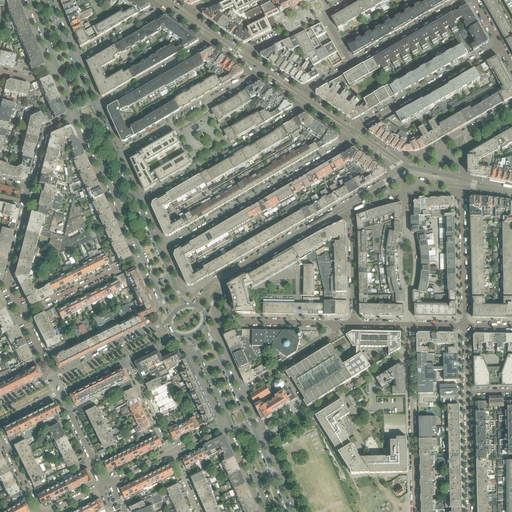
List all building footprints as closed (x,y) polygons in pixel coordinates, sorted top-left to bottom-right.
[(22,10),(18,1),(17,0),(6,0),(6,1),(7,5),(8,7),(8,8),(10,15),(22,10)] [(65,11),(88,1),(87,0),(82,0),(76,3),(75,0),(63,5),(65,11)] [(150,5),(146,2),(142,0),(135,0),(132,6),(136,9),(135,9),(137,14),(150,7),(150,5)] [(230,0),(222,4),(220,5),(221,7),(223,11),(224,11),(229,9),(234,6),(231,0),(230,0)] [(244,0),(231,0),(234,6),(237,12),(247,7),(244,0)] [(280,13),(306,0),(259,0),(260,1),(260,0),(272,0),(274,2),(261,9),(262,11),(263,12),(267,19),(266,19),(267,19),(280,13)] [(380,5),(376,0),(363,0),(360,2),(366,13),(370,10),(371,11),(376,8),(376,7),(380,5)] [(428,13),(423,4),(422,2),(419,3),(417,0),(416,0),(412,2),(415,9),(413,10),(418,19),(428,13)] [(438,8),(433,0),(422,0),(421,1),(422,2),(423,4),(428,13),(438,8)] [(511,33),(500,12),(493,0),(482,0),(511,51),(511,33)] [(511,0),(502,0),(511,16),(511,0)] [(78,9),(90,4),(88,1),(65,11),(67,16),(76,12),(79,11),(78,9)] [(366,13),(360,2),(346,10),(347,12),(352,21),(356,18),(357,19),(362,16),(362,15),(366,13)] [(224,16),(219,13),(221,12),(223,11),(220,5),(203,13),(203,15),(217,25),(224,16)] [(418,19),(413,10),(411,11),(407,5),(402,8),(405,12),(402,14),(408,25),(418,19)] [(460,19),(458,16),(461,15),(470,9),(469,6),(466,5),(451,14),(457,23),(456,21),(460,19)] [(70,22),(90,13),(93,12),(92,9),(91,7),(87,8),(88,10),(84,12),(83,12),(82,12),(81,11),(79,11),(76,12),(67,16),(70,22)] [(81,47),(121,24),(137,14),(135,9),(134,9),(124,15),(122,12),(95,27),(96,29),(95,31),(92,26),(91,26),(86,28),(84,29),(75,33),(81,47)] [(479,24),(475,18),(470,9),(461,15),(458,16),(460,19),(462,17),(465,22),(463,23),(466,28),(468,27),(469,29),(479,24)] [(27,24),(24,17),(22,10),(10,15),(13,23),(11,24),(13,30),(16,29),(27,24)] [(352,21),(347,12),(346,10),(332,18),(338,29),(339,31),(344,28),(343,27),(348,24),(349,25),(353,23),(352,21)] [(222,29),(233,13),(232,12),(231,11),(230,11),(230,12),(228,14),(226,13),(224,16),(217,25),(222,29)] [(83,20),(91,16),(94,14),(93,12),(90,13),(70,22),(72,27),(84,22),(83,20)] [(233,23),(231,21),(233,18),(236,20),(238,17),(235,15),(236,15),(233,13),(222,29),(227,32),(233,23)] [(408,25),(402,14),(400,15),(395,18),(392,20),(398,30),(408,25)] [(455,24),(457,23),(451,14),(442,19),(447,28),(449,27),(454,35),(459,32),(455,24)] [(398,30),(392,20),(390,21),(387,16),(382,19),(385,24),(383,25),(389,36),(398,30)] [(168,34),(176,23),(167,17),(164,17),(153,24),(157,32),(161,30),(162,28),(164,29),(163,31),(168,34)] [(235,31),(239,26),(243,20),(238,17),(236,20),(233,23),(227,32),(234,37),(237,33),(235,31)] [(265,18),(256,23),(262,35),(267,32),(272,30),(270,26),(267,19),(266,19),(266,18),(265,18)] [(449,37),(445,30),(447,28),(442,19),(432,25),(437,34),(439,33),(444,40),(449,37)] [(84,29),(83,27),(85,26),(86,28),(91,26),(90,24),(89,23),(85,25),(84,22),(72,27),(75,33),(84,29)] [(389,36),(383,25),(380,27),(378,22),(372,25),(375,30),(373,31),(379,41),(389,36)] [(178,41),(186,30),(176,23),(168,34),(178,41)] [(256,23),(247,28),(248,30),(253,40),(258,37),(262,35),(256,23)] [(33,38),(30,31),(27,24),(16,29),(22,43),(33,38)] [(157,32),(153,24),(143,29),(148,37),(149,38),(158,33),(157,32)] [(487,37),(484,33),(479,24),(469,29),(470,31),(469,32),(472,38),(473,37),(475,40),(474,41),(475,44),(487,37)] [(322,48),(316,38),(326,33),(322,26),(319,25),(310,29),(310,30),(309,30),(308,32),(307,33),(306,33),(305,31),(293,37),(289,39),(291,43),(296,52),(299,53),(301,52),(306,61),(309,59),(313,66),(314,66),(321,62),(337,52),(332,43),(327,46),(327,45),(322,48)] [(439,43),(436,37),(435,35),(437,34),(432,25),(422,31),(427,40),(429,38),(434,46),(439,43)] [(239,40),(245,31),(239,26),(235,31),(237,33),(234,37),(239,40)] [(379,41),(373,31),(370,32),(368,28),(362,31),(365,35),(363,37),(369,47),(379,41)] [(148,37),(143,29),(129,38),(134,47),(136,46),(135,45),(141,42),(145,40),(145,39),(148,37)] [(176,54),(198,42),(198,39),(191,34),(186,30),(178,41),(182,44),(182,45),(182,46),(177,49),(174,47),(173,48),(176,54)] [(253,40),(248,30),(245,31),(239,40),(243,43),(245,43),(253,40)] [(429,49),(425,41),(427,40),(422,31),(412,36),(417,45),(420,44),(424,52),(429,49)] [(369,47),(363,37),(360,38),(358,33),(353,36),(356,43),(354,44),(359,53),(369,47)] [(473,51),(488,43),(488,40),(487,37),(475,44),(471,46),(464,35),(464,33),(463,33),(461,35),(468,48),(471,47),(473,51)] [(470,53),(460,35),(457,37),(455,38),(451,40),(452,42),(456,40),(457,42),(459,40),(462,45),(456,49),(461,58),(470,53)] [(420,54),(415,46),(417,45),(412,36),(402,42),(408,51),(410,49),(414,57),(420,54)] [(39,52),(36,45),(33,38),(22,43),(28,57),(39,52)] [(134,47),(129,38),(114,47),(119,55),(122,53),(122,54),(126,51),(132,47),(132,48),(134,47)] [(297,55),(296,52),(291,43),(289,39),(285,42),(288,49),(289,51),(291,50),(293,54),(292,56),(295,57),(296,56),(296,55),(297,55)] [(359,53),(354,44),(351,39),(346,42),(354,56),(359,53)] [(288,49),(285,42),(275,46),(278,52),(284,49),(284,51),(288,49)] [(410,60),(406,52),(408,51),(402,42),(393,47),(398,56),(400,55),(405,63),(410,60)] [(0,64),(13,68),(14,62),(16,54),(9,52),(9,50),(8,49),(9,46),(7,45),(6,49),(8,49),(7,52),(1,50),(1,52),(0,55),(0,64)] [(162,63),(176,54),(173,48),(171,46),(166,48),(156,53),(157,54),(162,63)] [(272,55),(277,52),(278,52),(275,46),(261,53),(261,56),(268,61),(272,55)] [(120,56),(119,55),(114,47),(102,53),(109,64),(111,68),(114,66),(113,63),(112,64),(111,63),(116,60),(115,59),(120,56)] [(400,65),(397,59),(396,58),(398,56),(393,47),(383,53),(388,62),(391,60),(395,68),(400,65)] [(211,58),(216,51),(212,49),(213,49),(210,49),(199,55),(203,63),(205,61),(209,56),(211,58)] [(287,59),(287,58),(288,57),(286,55),(287,54),(289,56),(290,54),(289,51),(288,49),(284,51),(285,51),(283,54),(284,55),(283,56),(282,56),(275,66),(280,69),(287,59)] [(461,58),(456,49),(451,52),(451,51),(446,54),(442,57),(447,66),(461,58)] [(213,66),(221,55),(216,51),(211,58),(209,56),(205,61),(208,63),(206,67),(208,70),(210,71),(213,66)] [(43,65),(44,63),(39,52),(28,57),(31,64),(29,64),(26,66),(29,71),(39,67),(43,65)] [(275,66),(282,56),(277,52),(274,56),(272,55),(268,61),(275,66)] [(109,64),(102,53),(87,62),(94,79),(100,75),(101,78),(104,76),(106,75),(102,68),(109,64)] [(386,63),(388,62),(383,53),(373,58),(379,67),(381,66),(386,74),(391,71),(386,63)] [(148,71),(162,63),(157,54),(154,56),(150,58),(151,58),(145,62),(144,61),(143,62),(148,71)] [(204,64),(203,63),(199,55),(189,61),(195,70),(197,69),(198,71),(204,67),(203,66),(204,64)] [(216,73),(226,58),(221,55),(213,66),(215,67),(212,73),(215,75),(216,73)] [(285,73),(295,57),(292,56),(290,60),(287,58),(287,59),(280,69),(285,73)] [(289,76),(299,62),(297,61),(299,58),(296,56),(295,57),(285,73),(289,76)] [(511,97),(511,81),(510,78),(497,56),(486,62),(489,68),(493,75),(491,76),(492,77),(494,76),(496,79),(501,88),(497,91),(504,102),(511,97)] [(447,66),(442,57),(438,59),(433,61),(433,62),(429,65),(434,74),(447,66)] [(230,74),(236,65),(226,58),(216,73),(217,75),(220,80),(222,79),(223,78),(226,74),(229,76),(230,74)] [(370,94),(383,87),(367,97),(368,98),(364,100),(367,106),(370,110),(395,96),(390,87),(389,86),(387,81),(385,78),(384,76),(379,67),(373,58),(335,81),(336,83),(338,85),(341,83),(343,87),(348,84),(348,85),(350,88),(374,74),(375,75),(350,90),(363,97),(370,94)] [(195,70),(189,61),(180,66),(186,76),(188,75),(189,78),(195,74),(193,72),(195,70)] [(294,79),(304,64),(299,61),(299,62),(289,76),(294,79)] [(134,79),(148,71),(143,62),(141,63),(141,64),(135,67),(135,66),(131,69),(131,70),(129,71),(134,79)] [(306,73),(308,70),(306,68),(309,64),(306,62),(304,64),(294,79),(298,82),(305,73),(306,73)] [(486,62),(481,65),(484,71),(489,68),(486,62)] [(223,85),(243,73),(243,70),(236,65),(230,74),(231,75),(223,80),(222,79),(220,80),(222,84),(223,85)] [(421,81),(434,74),(429,65),(425,67),(425,66),(420,69),(416,72),(421,81)] [(485,73),(484,71),(481,65),(474,69),(480,79),(482,82),(488,78),(487,75),(485,73)] [(186,76),(180,66),(170,72),(176,82),(186,76)] [(318,74),(317,72),(314,66),(313,66),(310,68),(313,73),(309,75),(308,74),(310,77),(311,80),(317,77),(317,76),(317,75),(317,74),(318,74)] [(476,81),(480,79),(474,69),(461,77),(467,86),(471,84),(476,82),(476,81)] [(134,79),(129,71),(128,70),(123,73),(122,71),(115,76),(121,86),(134,79)] [(176,82),(170,72),(160,77),(166,87),(166,88),(168,86),(170,89),(175,86),(174,83),(176,82)] [(421,81),(416,72),(412,74),(407,76),(407,77),(403,79),(408,88),(421,81)] [(311,80),(310,77),(308,74),(307,75),(306,73),(305,73),(298,82),(301,84),(304,84),(311,80)] [(121,86),(115,76),(107,81),(104,76),(101,78),(100,75),(94,79),(102,98),(121,86)] [(221,85),(216,75),(214,77),(213,76),(202,83),(202,84),(208,93),(211,91),(210,90),(211,90),(212,91),(218,88),(217,87),(219,86),(221,85)] [(53,84),(50,78),(48,77),(39,81),(42,89),(53,84)] [(166,87),(160,77),(151,83),(156,92),(158,91),(160,93),(165,90),(164,88),(166,87)] [(463,88),(467,86),(461,77),(448,84),(453,94),(458,91),(458,92),(463,89),(463,88)] [(395,96),(408,88),(403,79),(399,82),(398,81),(394,84),(394,85),(390,87),(395,96)] [(19,95),(22,83),(10,81),(6,83),(4,91),(5,91),(19,95)] [(321,98),(329,87),(334,85),(336,83),(335,81),(316,91),(316,94),(321,98)] [(26,97),(29,86),(29,85),(22,83),(19,95),(26,96),(26,97)] [(156,92),(151,83),(146,86),(154,98),(157,97),(155,93),(156,92)] [(251,99),(256,96),(256,95),(257,94),(258,95),(265,86),(261,83),(258,83),(246,90),(251,98),(251,99)] [(336,94),(338,91),(340,87),(338,86),(338,85),(336,83),(334,85),(330,91),(328,89),(329,88),(329,87),(321,98),(331,105),(338,96),(336,94)] [(59,99),(58,96),(53,84),(42,89),(49,103),(59,99)] [(208,93),(202,84),(200,85),(200,84),(188,91),(188,92),(194,101),(198,99),(204,96),(203,95),(208,93)] [(453,94),(448,84),(435,92),(440,101),(453,94)] [(36,95),(35,92),(32,85),(29,86),(26,97),(25,102),(30,103),(32,102),(35,101),(36,101),(34,96),(36,95)] [(154,98),(146,86),(142,88),(147,97),(149,96),(151,100),(154,98)] [(257,108),(270,89),(265,86),(258,95),(256,98),(259,100),(255,105),(257,108)] [(146,98),(147,97),(142,88),(133,93),(138,103),(140,101),(142,104),(147,101),(146,98)] [(266,102),(267,101),(269,102),(275,93),(270,89),(257,108),(258,110),(259,109),(261,107),(264,109),(268,103),(266,102)] [(345,101),(350,94),(343,89),(338,96),(331,105),(341,112),(348,102),(345,101)] [(223,118),(246,104),(248,103),(254,115),(258,113),(250,99),(251,98),(246,90),(212,110),(221,126),(226,123),(223,118)] [(194,101),(188,92),(186,93),(186,92),(173,99),(175,101),(179,109),(184,107),(184,108),(190,104),(189,103),(191,102),(194,101)] [(440,101),(435,92),(422,99),(427,109),(440,101)] [(133,93),(128,96),(133,106),(138,103),(133,93)] [(274,105),(280,96),(275,93),(269,102),(270,103),(269,104),(268,103),(264,109),(266,111),(270,105),(272,107),(273,106),(274,105)] [(503,103),(497,94),(490,99),(488,95),(482,98),(484,102),(482,103),(482,104),(487,112),(503,103)] [(133,106),(128,96),(117,103),(120,108),(122,107),(123,110),(127,108),(128,108),(133,106)] [(277,110),(285,100),(280,96),(274,105),(275,106),(274,107),(273,106),(272,107),(268,113),(271,115),(275,109),(277,110)] [(355,108),(360,101),(360,100),(354,97),(350,104),(348,102),(341,112),(350,118),(357,109),(355,108)] [(64,114),(65,112),(59,99),(49,103),(52,111),(55,118),(55,119),(64,114)] [(423,111),(427,109),(422,99),(409,106),(415,116),(419,114),(421,113),(422,115),(422,114),(425,119),(427,118),(425,115),(424,113),(423,112),(424,111),(423,111)] [(180,110),(179,109),(175,101),(172,103),(171,100),(165,103),(167,106),(165,107),(170,116),(180,110)] [(292,107),(292,105),(289,103),(285,100),(277,110),(277,111),(279,115),(292,107)] [(21,106),(9,103),(3,101),(1,107),(12,110),(20,112),(21,106)] [(42,115),(39,110),(35,101),(32,102),(35,109),(25,113),(24,118),(27,118),(24,128),(28,129),(38,132),(40,126),(41,125),(46,123),(42,115)] [(119,114),(117,110),(120,109),(120,111),(123,110),(122,107),(120,108),(117,103),(109,108),(108,110),(111,117),(119,114)] [(354,119),(370,110),(367,106),(363,103),(360,108),(358,107),(357,109),(350,118),(351,119),(354,119)] [(487,112),(482,104),(479,105),(478,103),(472,106),(473,108),(471,110),(476,118),(487,112)] [(170,116),(165,107),(163,108),(161,104),(158,106),(166,118),(170,116)] [(166,118),(158,106),(155,107),(157,111),(156,112),(161,121),(166,118)] [(411,118),(415,116),(409,106),(396,114),(402,123),(406,121),(406,122),(411,119),(411,118)] [(0,121),(8,124),(10,117),(12,110),(1,107),(0,111),(0,121)] [(456,130),(476,118),(471,110),(470,107),(450,119),(456,130)] [(55,118),(52,111),(42,115),(46,123),(55,119),(55,118)] [(161,121),(156,112),(154,113),(153,111),(147,114),(148,116),(147,117),(152,126),(161,121)] [(273,118),(271,115),(268,113),(267,114),(265,111),(261,113),(260,114),(265,123),(273,118)] [(121,113),(119,114),(111,117),(116,128),(125,124),(121,113)] [(231,143),(264,123),(265,123),(260,114),(259,114),(258,113),(254,115),(230,129),(227,124),(222,127),(231,143)] [(299,132),(310,117),(306,115),(304,114),(304,115),(293,121),(298,130),(299,132)] [(390,146),(400,130),(398,129),(401,127),(404,131),(403,132),(403,133),(404,134),(405,134),(407,132),(403,126),(402,123),(396,114),(386,120),(387,121),(389,122),(391,124),(398,129),(396,132),(391,129),(392,128),(390,126),(380,140),(390,146)] [(446,136),(441,127),(438,128),(434,120),(436,119),(436,118),(437,117),(436,115),(435,116),(434,117),(430,119),(431,122),(428,123),(433,131),(431,133),(436,142),(446,136)] [(140,134),(152,126),(147,117),(144,119),(145,120),(135,124),(135,125),(140,134)] [(303,137),(315,121),(310,117),(299,132),(298,130),(295,131),(296,133),(294,134),(297,139),(301,136),(303,137)] [(456,130),(450,119),(439,125),(441,127),(446,136),(456,130)] [(375,136),(381,128),(382,127),(386,124),(387,122),(387,121),(386,120),(369,129),(369,132),(375,136)] [(6,135),(7,131),(8,124),(0,121),(0,136),(5,138),(7,138),(8,135),(6,135)] [(298,130),(293,121),(288,124),(293,132),(295,131),(298,130)] [(308,141),(320,124),(315,121),(303,137),(308,141)] [(382,127),(381,128),(375,136),(380,140),(390,126),(391,124),(389,122),(386,125),(386,124),(382,127)] [(132,138),(130,132),(129,131),(128,129),(125,124),(116,128),(120,136),(122,141),(122,142),(125,142),(132,138)] [(291,133),(293,132),(288,124),(283,126),(288,135),(290,134),(293,138),(291,139),(292,141),(294,140),(297,139),(294,134),(292,135),(291,133)] [(313,143),(324,127),(320,124),(308,141),(309,140),(311,141),(311,142),(313,144),(313,143)] [(140,134),(135,125),(130,127),(132,130),(129,131),(130,132),(132,138),(140,134)] [(68,141),(71,136),(75,134),(72,127),(69,126),(51,135),(51,136),(55,137),(58,141),(63,148),(65,150),(68,141)] [(272,148),(283,141),(290,137),(288,135),(283,126),(241,151),(248,162),(255,157),(267,150),(272,148)] [(436,142),(431,133),(428,134),(423,126),(418,129),(420,132),(418,134),(420,138),(421,139),(426,148),(436,142)] [(322,141),(329,131),(324,127),(313,143),(315,144),(317,145),(322,141)] [(35,145),(38,132),(28,129),(24,143),(35,145)] [(394,148),(404,134),(403,133),(400,131),(401,131),(400,130),(390,146),(394,148)] [(337,139),(337,136),(329,131),(322,141),(325,146),(337,139)] [(511,143),(511,138),(508,131),(496,138),(500,147),(502,150),(508,146),(508,145),(510,144),(511,143)] [(421,150),(412,135),(411,134),(411,133),(410,132),(408,133),(409,135),(409,136),(412,141),(410,142),(415,151),(421,150)] [(426,148),(421,139),(420,138),(418,139),(415,134),(414,132),(411,133),(411,134),(412,135),(421,150),(426,148)] [(193,165),(187,155),(174,133),(143,151),(142,150),(137,153),(138,155),(131,160),(145,191),(156,185),(154,182),(158,179),(161,184),(193,165)] [(84,155),(75,134),(71,136),(68,141),(71,142),(73,145),(72,145),(73,149),(72,150),(76,158),(84,155)] [(406,143),(408,140),(408,139),(407,138),(408,136),(407,135),(405,134),(404,134),(394,148),(395,149),(399,151),(400,151),(406,143)] [(57,158),(59,151),(59,150),(58,150),(58,147),(57,146),(58,141),(55,137),(51,136),(46,155),(57,158)] [(487,170),(483,169),(477,167),(477,160),(489,153),(488,151),(491,149),(492,152),(494,155),(500,151),(499,148),(500,147),(496,138),(470,153),(469,154),(469,155),(469,156),(469,157),(467,157),(468,173),(469,173),(469,174),(470,175),(471,175),(472,176),(489,179),(491,169),(488,168),(487,170)] [(415,151),(410,142),(408,140),(406,143),(400,151),(401,151),(409,152),(415,151)] [(325,146),(322,141),(317,145),(319,149),(325,146)] [(31,159),(35,145),(24,143),(21,154),(20,153),(19,156),(23,157),(31,159)] [(312,153),(309,148),(307,144),(303,147),(308,156),(312,153)] [(319,149),(317,145),(315,144),(314,145),(309,148),(312,153),(318,150),(319,149)] [(308,156),(303,147),(299,149),(304,158),(308,156)] [(304,158),(299,149),(295,151),(295,152),(300,161),(304,158)] [(351,163),(358,151),(355,149),(352,149),(344,153),(348,161),(351,162),(351,163)] [(491,169),(493,159),(494,155),(492,152),(491,149),(488,151),(489,153),(477,160),(477,167),(483,169),(487,170),(488,168),(491,169)] [(300,161),(295,152),(295,151),(294,150),(289,153),(290,154),(296,163),(300,161)] [(239,167),(248,162),(241,151),(201,174),(207,185),(211,183),(229,173),(233,170),(239,167)] [(356,175),(368,158),(363,155),(358,151),(351,163),(347,168),(348,168),(352,176),(354,174),(356,175)] [(296,163),(290,154),(286,157),(291,166),(296,163)] [(56,160),(57,158),(46,155),(42,169),(53,172),(57,173),(58,171),(60,171),(60,170),(67,171),(66,168),(56,166),(58,161),(56,160)] [(90,168),(86,159),(84,155),(76,158),(71,160),(72,163),(73,162),(76,167),(72,168),(74,173),(78,172),(78,171),(79,171),(80,173),(90,168)] [(291,166),(286,157),(285,155),(281,158),(281,159),(287,168),(291,166)] [(346,165),(345,163),(340,156),(339,156),(333,160),(338,170),(337,170),(339,173),(341,176),(346,172),(343,166),(344,166),(346,165)] [(29,169),(31,159),(23,157),(21,165),(21,166),(16,169),(18,173),(19,174),(18,178),(24,179),(26,179),(28,171),(28,169),(29,169)] [(506,182),(510,157),(507,158),(499,160),(496,159),(493,159),(491,169),(489,179),(500,181),(506,182)] [(362,178),(373,162),(374,162),(368,158),(356,175),(359,177),(362,178)] [(277,162),(282,171),(287,168),(281,159),(277,162)] [(282,171),(277,162),(276,160),(272,163),(273,165),(278,173),(282,171)] [(338,170),(333,160),(328,163),(333,172),(337,170),(338,170)] [(18,173),(16,169),(9,167),(9,166),(7,165),(7,164),(5,164),(5,162),(3,161),(2,163),(0,169),(0,173),(18,178),(19,174),(18,173)] [(371,176),(375,170),(377,171),(382,168),(373,162),(362,178),(364,179),(364,180),(368,178),(366,176),(368,174),(371,175),(371,176)] [(333,172),(328,163),(323,166),(329,175),(333,172)] [(278,173),(273,165),(268,167),(273,176),(278,173)] [(329,175),(323,166),(319,168),(324,177),(329,175)] [(273,176),(268,167),(264,170),(269,178),(273,176)] [(96,182),(94,177),(90,168),(80,173),(81,175),(80,176),(78,177),(79,179),(72,182),(71,180),(71,179),(71,177),(69,178),(68,178),(69,184),(69,186),(71,186),(75,184),(79,182),(82,181),(84,185),(85,184),(86,187),(90,185),(96,182)] [(324,177),(319,168),(317,169),(314,171),(319,180),(324,177)] [(374,180),(386,173),(386,171),(382,168),(377,171),(375,170),(371,176),(374,180)] [(53,175),(53,172),(42,169),(39,184),(45,185),(55,188),(57,181),(53,180),(54,175),(53,175)] [(269,178),(264,170),(260,172),(265,181),(269,178)] [(319,180),(314,171),(309,174),(315,183),(319,180)] [(265,181),(260,172),(256,174),(261,183),(265,181)] [(261,183),(256,174),(255,173),(251,175),(252,177),(257,186),(261,183)] [(315,183),(309,174),(307,175),(305,176),(310,185),(315,183)] [(205,184),(200,175),(195,178),(200,187),(205,184)] [(310,185),(305,176),(301,179),(306,188),(310,185)] [(374,180),(371,176),(368,178),(364,180),(367,184),(374,180)] [(257,186),(252,177),(247,179),(252,188),(257,186)] [(367,184),(364,180),(364,179),(362,178),(359,177),(354,179),(354,180),(359,189),(367,184)] [(200,187),(195,178),(190,181),(195,190),(200,187)] [(252,188),(247,179),(246,178),(241,181),(242,182),(248,191),(252,188)] [(306,188),(301,179),(297,181),(302,190),(306,188)] [(349,194),(345,186),(343,186),(342,185),(344,184),(342,180),(339,182),(341,185),(339,186),(345,197),(349,194)] [(359,189),(354,180),(349,183),(355,191),(359,189)] [(195,190),(190,181),(185,183),(190,192),(195,190)] [(302,190),(297,181),(293,183),(298,192),(302,190)] [(103,196),(99,187),(96,182),(90,185),(86,187),(87,189),(86,189),(90,198),(90,199),(91,198),(92,200),(103,196)] [(248,191),(242,182),(238,185),(243,194),(248,191)] [(190,192),(185,183),(181,186),(186,195),(190,192)] [(298,192),(293,183),(288,186),(293,195),(298,192)] [(345,197),(339,186),(337,183),(335,184),(332,186),(334,190),(335,191),(340,200),(345,197)] [(355,191),(349,183),(345,186),(349,194),(355,191)] [(56,193),(57,191),(55,190),(56,188),(55,188),(45,185),(43,193),(62,197),(63,195),(56,193)] [(243,194),(238,185),(233,188),(238,197),(243,194)] [(186,195),(181,186),(176,189),(181,198),(186,195)] [(293,195),(288,186),(284,189),(290,199),(294,197),(293,195)] [(340,200),(335,191),(334,192),(333,191),(334,190),(332,186),(329,188),(332,193),(331,194),(336,202),(340,200)] [(238,197),(233,188),(228,190),(234,199),(238,197)] [(181,198),(176,189),(171,192),(176,200),(181,198)] [(290,199),(284,189),(279,191),(286,202),(290,199)] [(234,199),(228,190),(224,193),(229,202),(234,199)] [(336,202),(331,194),(329,195),(326,190),(323,191),(325,195),(327,194),(327,196),(326,196),(331,205),(336,202)] [(229,202),(224,193),(223,191),(219,194),(225,204),(229,202)] [(286,202),(279,191),(275,194),(280,203),(281,205),(286,202)] [(325,195),(323,191),(320,193),(323,198),(321,199),(326,208),(331,205),(326,196),(324,197),(324,196),(325,195)] [(176,200),(171,192),(167,194),(172,203),(176,200)] [(57,212),(59,212),(62,197),(43,193),(41,193),(38,206),(40,206),(39,207),(52,210),(53,211),(57,212)] [(172,204),(172,203),(167,194),(153,202),(152,207),(164,235),(169,237),(177,232),(185,228),(186,227),(181,218),(180,218),(181,220),(180,220),(177,222),(172,225),(164,207),(167,206),(170,204),(170,205),(172,204)] [(225,204),(219,194),(215,196),(214,196),(215,198),(221,207),(225,204)] [(280,203),(275,194),(271,196),(276,205),(280,203)] [(326,208),(321,199),(319,200),(316,195),(314,196),(316,200),(317,200),(318,201),(317,202),(322,210),(326,208)] [(109,209),(105,201),(103,196),(92,200),(94,203),(92,203),(96,212),(98,212),(99,214),(109,209)] [(276,205),(271,196),(266,199),(271,208),(272,210),(273,210),(277,207),(276,205)] [(322,210),(317,202),(315,203),(314,201),(316,200),(314,196),(311,198),(314,203),(312,204),(317,213),(322,210)] [(221,207),(215,198),(211,200),(216,209),(221,207)] [(70,210),(67,222),(73,223),(75,212),(79,210),(77,207),(76,204),(74,201),(73,199),(73,200),(71,206),(70,210)] [(271,208),(266,199),(262,201),(267,210),(271,208)] [(216,209),(211,200),(207,203),(212,212),(216,209)] [(262,201),(258,204),(263,213),(267,210),(262,201)] [(212,212),(207,203),(203,205),(208,214),(212,212)] [(403,232),(403,227),(403,217),(401,217),(401,206),(400,206),(399,203),(394,204),(389,206),(379,209),(369,212),(359,215),(356,216),(358,230),(358,232),(358,254),(367,254),(374,253),(378,253),(386,252),(395,253),(395,250),(396,250),(397,248),(397,247),(397,245),(396,245),(396,241),(397,241),(398,240),(398,239),(398,237),(398,236),(397,235),(398,233),(401,234),(402,234),(402,233),(403,233),(403,232)] [(14,228),(18,210),(19,209),(18,208),(12,206),(11,206),(10,206),(9,206),(8,205),(7,204),(6,205),(5,205),(3,216),(10,217),(10,219),(12,220),(11,223),(9,222),(8,227),(14,228)] [(258,204),(254,206),(259,215),(263,213),(258,204)] [(317,213),(312,204),(309,206),(307,207),(307,208),(312,216),(317,213)] [(208,214),(203,205),(198,208),(204,217),(208,214)] [(254,206),(250,208),(255,218),(255,217),(259,215),(254,206)] [(51,215),(52,210),(39,207),(39,208),(38,214),(49,217),(49,215),(51,215)] [(204,217),(198,208),(194,210),(199,219),(204,217)] [(255,218),(250,208),(245,211),(250,220),(251,222),(256,220),(256,219),(255,217),(255,218)] [(300,223),(312,216),(307,208),(305,209),(305,208),(296,213),(297,214),(295,215),(300,223)] [(115,223),(111,214),(109,209),(99,214),(100,216),(98,217),(103,226),(104,226),(105,228),(115,223)] [(75,212),(73,223),(74,223),(76,227),(84,223),(84,221),(83,221),(82,218),(81,215),(80,214),(79,210),(75,212)] [(199,219),(194,210),(190,213),(195,222),(199,219)] [(245,211),(241,214),(246,223),(250,220),(245,211)] [(51,225),(53,218),(49,217),(38,214),(31,213),(27,228),(49,233),(50,227),(51,225)] [(195,222),(190,213),(185,216),(190,224),(195,222)] [(246,223),(241,214),(236,216),(243,227),(247,225),(246,223)] [(287,231),(300,223),(295,215),(292,216),(292,215),(284,220),(284,221),(282,222),(287,231)] [(190,224),(185,216),(181,218),(186,227),(190,224)] [(243,227),(236,216),(232,219),(238,230),(243,227)] [(488,226),(488,221),(483,222),(483,217),(482,217),(481,217),(470,217),(470,224),(471,224),(470,228),(471,235),(483,235),(483,226),(488,226)] [(238,230),(232,219),(227,221),(234,232),(238,230)] [(234,232),(227,221),(223,224),(228,233),(229,235),(234,232)] [(274,238),(287,231),(282,222),(280,224),(279,223),(270,228),(271,229),(269,230),(274,238)] [(511,222),(502,223),(502,229),(497,229),(498,234),(502,234),(503,238),(511,238),(511,222)] [(84,223),(76,227),(78,230),(79,234),(83,232),(86,238),(90,236),(90,235),(88,232),(84,223)] [(121,237),(117,228),(115,223),(105,228),(106,230),(105,231),(109,240),(110,239),(111,241),(121,237)] [(339,233),(338,229),(339,229),(339,223),(336,224),(333,226),(331,227),(338,242),(339,242),(337,238),(337,236),(340,235),(339,233)] [(223,224),(218,227),(224,236),(228,233),(223,224)] [(218,227),(214,229),(219,238),(224,236),(218,227)] [(338,242),(331,227),(329,228),(326,229),(328,235),(325,236),(328,241),(328,242),(331,241),(330,239),(333,238),(334,239),(335,238),(337,242),(338,242)] [(12,234),(13,231),(1,228),(0,234),(0,233),(0,243),(9,246),(10,243),(9,242),(10,239),(11,234),(12,234)] [(37,243),(38,236),(41,236),(47,238),(50,239),(52,234),(49,233),(27,228),(24,240),(37,243)] [(214,229),(209,232),(214,241),(219,238),(214,229)] [(328,241),(325,236),(328,235),(326,229),(323,230),(323,231),(318,233),(323,244),(324,245),(326,244),(325,242),(328,241)] [(78,230),(74,232),(78,241),(81,240),(86,238),(83,232),(79,234),(78,230)] [(261,246),(274,238),(269,230),(267,231),(266,230),(257,235),(258,236),(256,238),(261,246)] [(74,232),(70,234),(74,243),(76,242),(78,241),(74,232)] [(209,232),(204,235),(210,244),(214,241),(209,232)] [(323,244),(318,233),(305,241),(312,253),(315,258),(317,257),(314,253),(315,252),(314,250),(323,244)] [(70,234),(66,236),(71,245),(74,243),(70,234)] [(204,235),(200,237),(205,246),(210,244),(204,235)] [(488,244),(488,239),(483,239),(483,235),(471,235),(471,242),(471,241),(471,246),(471,250),(484,250),(483,244),(488,244)] [(66,236),(62,237),(67,247),(71,245),(66,236)] [(62,237),(58,239),(63,249),(67,247),(62,237)] [(127,250),(123,242),(121,237),(111,241),(112,244),(111,244),(115,253),(116,253),(117,255),(127,250)] [(200,237),(195,240),(200,249),(205,246),(200,237)] [(346,247),(346,237),(340,237),(340,242),(339,242),(338,242),(337,242),(335,242),(335,245),(334,245),(334,248),(346,247)] [(248,253),(261,246),(256,238),(254,239),(253,238),(248,241),(248,239),(244,242),(245,243),(245,244),(243,245),(248,253)] [(511,238),(503,238),(501,238),(501,244),(498,244),(498,249),(503,249),(503,253),(511,253),(511,238)] [(58,239),(54,241),(59,251),(63,249),(58,239)] [(35,250),(37,243),(24,240),(21,253),(33,256),(35,257),(37,250),(35,250)] [(47,253),(46,257),(59,251),(54,241),(50,240),(49,246),(47,253)] [(195,240),(190,243),(195,251),(196,252),(200,249),(195,240)] [(312,253),(305,241),(293,248),(300,260),(312,253)] [(9,248),(9,246),(0,243),(0,258),(6,260),(6,257),(7,252),(8,249),(9,248)] [(192,252),(195,251),(190,243),(188,244),(175,252),(174,256),(187,285),(191,286),(209,276),(205,270),(194,276),(185,256),(192,252)] [(235,261),(248,253),(243,245),(241,246),(240,245),(232,250),(233,251),(230,253),(235,261)] [(346,262),(346,247),(334,248),(335,255),(324,255),(323,255),(322,257),(319,257),(325,249),(332,249),(332,248),(324,248),(317,257),(318,262),(318,263),(346,262)] [(263,307),(264,284),(263,284),(263,282),(264,282),(264,274),(295,274),(295,265),(304,266),(300,260),(293,248),(229,285),(231,289),(233,293),(234,297),(235,300),(236,304),(236,309),(236,314),(256,314),(256,313),(260,314),(260,310),(264,310),(264,307),(263,307)] [(104,265),(98,252),(97,250),(92,252),(100,267),(101,266),(102,267),(104,265)] [(107,259),(105,254),(103,250),(98,252),(104,265),(107,264),(107,263),(109,262),(107,259)] [(129,257),(130,255),(127,250),(117,255),(118,257),(117,258),(119,262),(129,257)] [(489,259),(489,254),(484,254),(484,250),(471,250),(471,256),(472,256),(471,261),(471,265),(484,265),(484,259),(489,259)] [(100,267),(92,252),(92,251),(88,254),(95,269),(97,268),(97,269),(100,267)] [(235,261),(230,253),(229,251),(226,252),(227,253),(219,258),(219,259),(217,260),(222,269),(235,261)] [(31,264),(33,257),(33,256),(21,253),(17,267),(30,270),(31,264)] [(511,253),(503,253),(503,259),(498,259),(498,264),(503,264),(503,268),(511,268),(511,253)] [(95,269),(88,254),(83,256),(85,260),(90,269),(91,271),(92,270),(93,271),(96,269),(95,269)] [(90,269),(85,260),(81,263),(82,265),(86,273),(88,272),(88,273),(91,272),(91,271),(90,269)] [(209,276),(222,269),(217,260),(215,261),(214,260),(206,266),(204,268),(205,270),(209,276)] [(86,273),(82,265),(80,266),(78,262),(75,263),(78,267),(82,275),(83,275),(84,275),(87,274),(86,273)] [(346,277),(346,269),(346,262),(318,263),(319,269),(321,278),(346,277)] [(489,274),(489,269),(484,269),(484,265),(471,265),(472,272),(472,271),(472,276),(472,283),(484,283),(484,274),(489,274)] [(73,280),(69,272),(66,266),(62,269),(64,274),(69,282),(70,281),(70,282),(73,281),(73,280)] [(28,276),(29,271),(30,270),(17,267),(15,276),(20,285),(29,281),(27,278),(28,276)] [(82,276),(82,275),(78,267),(75,269),(75,268),(73,269),(77,278),(79,277),(79,278),(82,276)] [(511,268),(503,268),(503,274),(498,274),(498,279),(503,279),(503,283),(511,282),(511,268)] [(77,278),(73,269),(73,270),(69,272),(73,280),(75,279),(75,280),(78,278),(77,278)] [(135,269),(125,273),(128,280),(131,287),(142,282),(139,275),(136,269),(135,269)] [(69,282),(64,274),(62,275),(61,273),(59,274),(60,276),(64,284),(66,283),(66,284),(69,283),(69,282)] [(119,276),(116,278),(117,280),(118,283),(119,283),(121,282),(122,283),(128,280),(125,273),(121,275),(119,276)] [(64,285),(64,284),(60,276),(58,277),(56,275),(54,276),(56,278),(60,286),(61,286),(62,286),(64,285)] [(347,292),(347,285),(346,277),(321,278),(323,285),(324,285),(325,291),(324,291),(324,295),(330,295),(336,295),(341,296),(347,296),(347,292)] [(60,287),(60,286),(56,278),(51,281),(55,289),(57,288),(57,289),(60,287)] [(55,289),(51,281),(49,282),(47,279),(45,280),(46,283),(47,283),(48,285),(51,291),(52,290),(53,291),(55,289)] [(122,289),(121,287),(119,284),(119,283),(118,283),(117,280),(112,283),(118,294),(120,293),(119,291),(122,289)] [(32,288),(34,286),(33,285),(32,287),(29,281),(20,285),(29,303),(32,304),(35,303),(32,299),(36,291),(33,290),(32,288)] [(142,282),(131,287),(134,293),(137,300),(148,295),(145,288),(143,285),(142,282)] [(511,282),(503,283),(503,289),(498,289),(498,294),(503,294),(503,298),(511,298),(511,282)] [(118,294),(112,283),(107,285),(112,294),(115,293),(116,295),(118,294)] [(489,292),(489,287),(484,287),(484,283),(472,283),(472,289),(473,289),(472,294),(472,298),(485,298),(485,292),(489,292)] [(456,290),(456,284),(446,284),(446,290),(448,290),(449,293),(449,294),(456,294),(456,293),(456,292),(456,291),(456,290)] [(35,303),(52,294),(51,291),(48,285),(44,287),(45,288),(37,292),(36,291),(32,299),(35,303)] [(113,297),(112,294),(107,285),(102,288),(108,299),(108,300),(113,297)] [(108,299),(102,288),(97,290),(101,299),(102,299),(102,301),(108,299)] [(101,299),(97,290),(92,293),(96,302),(101,299)] [(457,318),(456,307),(456,305),(456,303),(456,294),(449,294),(435,295),(435,300),(441,299),(441,298),(449,298),(449,305),(418,305),(418,303),(420,303),(420,292),(418,291),(415,291),(414,291),(413,291),(413,292),(413,293),(413,303),(413,306),(414,306),(415,317),(457,318)] [(360,305),(359,305),(360,314),(361,316),(404,317),(404,309),(405,309),(405,304),(403,305),(403,302),(405,302),(399,302),(399,297),(399,295),(398,292),(391,294),(392,294),(392,295),(364,296),(364,301),(359,301),(360,301),(360,305)] [(96,302),(92,293),(87,295),(90,301),(91,304),(95,302),(96,302)] [(91,304),(90,301),(87,295),(82,298),(86,307),(89,311),(92,310),(90,305),(91,304)] [(136,306),(129,309),(131,314),(133,318),(136,316),(136,315),(139,314),(141,317),(142,316),(154,311),(155,310),(151,302),(148,295),(137,300),(134,302),(136,306)] [(86,307),(82,298),(77,300),(82,309),(86,307)] [(511,298),(503,298),(504,304),(506,304),(506,306),(483,306),(483,304),(485,304),(485,298),(472,298),(473,298),(474,302),(474,304),(473,304),(473,316),(475,318),(476,318),(480,317),(481,318),(482,318),(486,317),(487,318),(488,318),(492,317),(493,318),(494,318),(498,317),(499,318),(500,318),(504,317),(505,318),(506,318),(510,317),(511,317),(511,298)] [(82,309),(77,300),(72,302),(76,311),(82,309)] [(76,311),(72,302),(67,305),(71,314),(76,311)] [(71,314),(67,305),(62,308),(66,316),(71,314)] [(127,305),(121,307),(125,315),(127,319),(127,318),(128,320),(133,331),(138,328),(145,325),(143,321),(144,320),(142,316),(141,317),(139,314),(136,315),(136,316),(133,318),(131,314),(129,309),(127,305)] [(59,314),(57,310),(55,307),(44,313),(47,319),(51,317),(52,319),(55,317),(54,315),(55,316),(59,314)] [(121,307),(116,310),(120,317),(122,323),(120,324),(119,322),(116,324),(123,336),(128,334),(133,331),(128,320),(127,318),(127,319),(125,315),(121,307)] [(66,316),(62,308),(57,310),(59,314),(61,319),(66,316)] [(9,319),(6,312),(6,311),(5,310),(4,309),(3,309),(0,310),(0,325),(1,326),(10,321),(11,320),(10,319),(9,319)] [(110,311),(99,316),(104,325),(112,341),(117,339),(122,336),(123,336),(116,324),(115,320),(110,311)] [(47,319),(44,313),(34,318),(33,319),(39,330),(50,325),(47,319)] [(14,328),(12,325),(12,324),(12,322),(11,322),(10,321),(1,326),(2,329),(0,330),(2,332),(2,334),(6,332),(14,328)] [(78,327),(78,328),(90,352),(95,350),(101,347),(92,330),(91,328),(90,328),(89,328),(88,325),(90,324),(88,321),(88,322),(83,324),(78,327)] [(56,337),(54,332),(52,330),(50,325),(39,330),(45,342),(56,337)] [(98,327),(92,330),(101,347),(106,344),(112,341),(104,325),(99,328),(98,327)] [(21,336),(20,334),(18,329),(18,328),(17,327),(16,327),(14,328),(6,332),(7,335),(1,339),(2,342),(4,341),(9,338),(12,344),(23,339),(22,337),(21,336)] [(78,328),(73,331),(79,344),(74,347),(79,358),(85,355),(90,352),(78,328)] [(234,332),(224,336),(227,342),(230,349),(233,356),(243,351),(245,350),(246,351),(252,349),(253,330),(252,330),(238,330),(234,332)] [(297,352),(300,341),(299,340),(299,338),(300,338),(301,338),(302,337),(302,336),(302,335),(302,334),(301,333),(301,331),(288,331),(287,332),(286,331),(283,331),(266,331),(266,330),(265,330),(265,331),(264,331),(263,331),(262,331),(253,330),(252,350),(259,360),(261,363),(262,365),(265,363),(262,358),(262,349),(265,349),(265,347),(265,346),(271,347),(287,358),(297,352)] [(69,338),(67,334),(66,332),(56,337),(45,342),(48,348),(53,346),(61,342),(69,338)] [(371,367),(361,351),(361,347),(389,348),(389,350),(389,356),(400,349),(401,335),(399,333),(360,332),(360,333),(358,332),(351,332),(346,336),(351,344),(357,345),(356,348),(356,357),(343,365),(352,379),(371,367)] [(27,349),(26,346),(24,342),(24,341),(23,339),(12,344),(13,347),(10,349),(10,350),(5,353),(6,355),(15,350),(18,357),(29,351),(28,349),(27,349)] [(63,352),(69,349),(65,341),(62,343),(61,342),(53,346),(54,348),(49,351),(52,358),(63,352)] [(352,379),(343,365),(331,345),(287,372),(309,405),(314,401),(315,402),(352,379)] [(79,358),(74,347),(69,349),(63,352),(69,363),(79,358)] [(243,351),(233,356),(236,363),(239,369),(249,365),(259,360),(252,350),(252,349),(246,351),(245,350),(243,351)] [(32,358),(31,357),(30,354),(30,353),(29,351),(18,357),(21,363),(25,361),(32,358)] [(69,363),(63,352),(52,358),(58,368),(69,363)] [(167,370),(161,356),(159,353),(157,352),(137,363),(136,364),(142,376),(149,373),(151,377),(156,375),(157,377),(158,380),(162,378),(160,375),(167,372),(166,371),(167,370)] [(183,362),(181,356),(179,353),(178,352),(164,359),(162,355),(161,356),(167,370),(175,366),(175,365),(181,362),(182,363),(183,362)] [(373,364),(365,352),(363,353),(370,366),(373,364)] [(436,383),(436,373),(434,373),(434,371),(440,370),(444,370),(444,383),(456,383),(456,380),(458,380),(458,354),(449,354),(443,354),(443,367),(433,367),(433,364),(436,364),(436,353),(434,353),(417,353),(418,394),(433,393),(433,384),(436,383)] [(511,385),(511,354),(511,355),(509,355),(504,367),(487,368),(483,357),(474,357),(475,387),(511,385)] [(196,375),(193,368),(187,356),(185,357),(184,355),(181,356),(183,362),(185,364),(182,365),(183,366),(181,367),(182,369),(180,370),(182,373),(182,374),(185,381),(196,375)] [(35,380),(30,369),(29,370),(28,366),(23,369),(21,365),(22,364),(21,363),(14,367),(15,368),(24,385),(35,380)] [(266,371),(262,365),(261,363),(257,365),(258,367),(252,371),(249,365),(239,369),(245,384),(266,371)] [(406,395),(405,368),(404,368),(405,367),(404,366),(404,365),(403,364),(402,364),(401,364),(400,364),(399,365),(399,364),(376,378),(383,390),(389,386),(388,383),(393,379),(395,380),(396,387),(392,387),(392,395),(406,395)] [(42,376),(37,366),(30,369),(35,380),(37,379),(42,376)] [(24,385),(15,368),(10,371),(9,369),(3,372),(13,391),(24,385)] [(130,380),(125,370),(123,369),(111,376),(116,387),(120,385),(124,393),(127,392),(123,383),(130,380)] [(13,391),(3,372),(0,373),(0,378),(0,390),(3,396),(13,391)] [(202,386),(196,375),(185,381),(182,382),(184,386),(187,384),(189,389),(190,388),(191,391),(202,386)] [(116,387),(111,376),(97,382),(103,393),(114,388),(117,395),(120,393),(116,387)] [(158,380),(157,377),(153,379),(154,381),(152,382),(146,385),(150,392),(151,391),(160,386),(161,386),(158,380)] [(282,390),(283,391),(284,393),(289,390),(286,385),(284,382),(283,381),(282,380),(280,379),(279,379),(277,380),(276,380),(275,381),(274,383),(273,384),(273,385),(273,387),(274,388),(275,390),(276,390),(278,391),(279,391),(281,391),(282,390)] [(134,389),(130,380),(123,383),(127,392),(134,389)] [(103,393),(97,382),(84,389),(90,400),(92,399),(93,401),(97,399),(96,397),(103,393)] [(272,413),(285,406),(297,398),(292,390),(289,391),(289,390),(284,393),(283,391),(275,396),(276,398),(274,399),(272,396),(271,394),(274,392),(273,389),(269,383),(250,395),(261,420),(265,418),(266,419),(273,415),(272,413)] [(457,396),(457,385),(440,385),(440,403),(457,403),(457,398),(456,398),(456,396),(457,396)] [(172,409),(160,386),(151,391),(162,414),(172,409)] [(207,397),(202,386),(191,391),(193,394),(192,395),(194,400),(195,399),(197,402),(207,397)] [(90,400),(84,389),(72,395),(71,396),(77,407),(84,403),(90,400)] [(125,399),(136,393),(134,389),(127,392),(124,393),(125,396),(124,397),(125,399)] [(127,403),(137,398),(138,398),(136,393),(125,399),(126,401),(127,401),(128,403),(127,403)] [(212,408),(208,400),(207,397),(197,402),(198,405),(197,406),(199,411),(200,410),(202,413),(212,408)] [(494,407),(494,397),(489,397),(489,402),(485,402),(485,407),(494,407)] [(507,407),(507,401),(504,401),(504,397),(499,397),(499,407),(507,407)] [(130,408),(140,403),(137,398),(127,403),(128,406),(129,405),(130,408)] [(318,421),(352,474),(359,474),(407,472),(406,437),(397,438),(397,440),(391,441),(391,457),(360,458),(352,445),(357,442),(354,437),(349,440),(349,427),(345,417),(350,414),(342,400),(317,415),(316,416),(319,420),(318,421)] [(62,417),(55,403),(48,407),(54,418),(54,419),(55,422),(58,421),(59,420),(59,419),(62,417)] [(131,413),(142,407),(140,403),(130,408),(131,410),(130,410),(131,413)] [(459,421),(459,405),(447,405),(448,411),(445,411),(445,414),(444,414),(444,411),(442,411),(442,416),(446,416),(448,416),(448,421),(459,421)] [(511,406),(507,407),(507,416),(498,416),(498,422),(508,422),(508,431),(511,430),(511,406)] [(54,418),(48,407),(37,412),(43,422),(50,419),(51,421),(54,419),(54,418)] [(104,417),(102,413),(100,408),(98,409),(96,407),(92,409),(86,412),(87,415),(88,415),(91,421),(91,422),(92,425),(103,420),(102,418),(104,417)] [(134,417),(144,412),(142,407),(131,413),(133,415),(134,417)] [(217,418),(212,408),(202,413),(203,416),(202,417),(204,421),(206,421),(207,424),(216,420),(217,418)] [(43,422),(37,412),(26,417),(32,428),(37,425),(39,428),(44,426),(43,422)] [(136,422),(147,417),(144,412),(134,417),(135,419),(134,419),(136,422)] [(496,427),(495,421),(489,421),(489,417),(486,417),(486,412),(475,412),(476,422),(477,422),(477,426),(476,426),(476,436),(486,436),(486,432),(490,431),(489,427),(496,427)] [(195,429),(190,419),(187,420),(187,418),(186,418),(185,415),(183,416),(186,421),(185,421),(187,425),(187,426),(188,427),(189,428),(190,431),(192,430),(193,430),(195,429)] [(196,430),(207,424),(206,421),(204,421),(198,424),(197,421),(194,417),(193,415),(189,417),(190,419),(195,429),(196,430)] [(32,428),(26,417),(16,423),(22,435),(28,433),(33,430),(32,428)] [(139,426),(149,421),(147,417),(136,422),(137,425),(138,424),(139,426)] [(188,427),(187,426),(187,425),(185,421),(183,422),(182,420),(180,417),(179,418),(180,421),(183,427),(183,428),(184,430),(185,430),(186,433),(188,432),(189,432),(190,432),(190,431),(189,428),(188,427)] [(442,438),(442,427),(436,427),(436,417),(419,417),(419,439),(437,439),(442,438)] [(110,429),(108,425),(106,421),(104,422),(103,420),(92,425),(93,427),(94,427),(97,434),(98,437),(109,432),(108,430),(110,429)] [(184,430),(183,428),(183,427),(180,421),(178,423),(176,420),(175,421),(177,425),(179,429),(179,430),(180,432),(182,435),(184,434),(184,435),(186,434),(186,433),(185,430),(184,430)] [(65,437),(63,434),(59,427),(60,427),(58,424),(59,423),(58,421),(55,422),(53,423),(55,426),(47,429),(54,442),(65,437)] [(147,428),(151,426),(149,421),(139,426),(140,428),(139,428),(141,431),(143,430),(147,428)] [(460,437),(460,429),(459,421),(448,421),(448,427),(446,427),(446,432),(448,432),(448,437),(460,437)] [(22,435),(16,423),(3,429),(11,444),(12,444),(13,446),(19,443),(25,441),(22,435)] [(180,432),(179,430),(179,429),(177,425),(174,426),(173,423),(171,424),(172,427),(175,431),(174,432),(175,434),(176,434),(178,437),(179,436),(180,437),(181,436),(181,435),(182,435),(180,432)] [(175,434),(174,432),(175,431),(172,427),(168,429),(173,439),(174,439),(175,439),(177,438),(178,437),(176,434),(175,434)] [(511,430),(508,431),(508,435),(504,436),(504,440),(498,440),(498,446),(505,446),(505,450),(508,450),(508,455),(511,454),(511,430)] [(116,441),(114,437),(112,433),(110,434),(109,432),(98,437),(100,440),(103,446),(105,449),(113,445),(115,444),(114,442),(116,441)] [(161,444),(157,434),(152,437),(154,441),(154,442),(155,444),(156,444),(157,447),(159,446),(160,447),(161,446),(161,445),(162,445),(161,444)] [(233,456),(230,448),(228,444),(227,444),(226,441),(227,441),(227,440),(226,441),(224,436),(204,446),(204,447),(208,456),(209,457),(219,453),(219,454),(221,454),(223,457),(224,456),(226,460),(234,457),(233,456)] [(496,451),(496,445),(490,445),(490,441),(486,441),(486,436),(476,436),(476,446),(477,446),(477,450),(476,450),(476,461),(487,460),(487,456),(490,455),(490,451),(496,451)] [(69,447),(66,440),(65,437),(54,442),(60,455),(71,450),(70,447),(69,447)] [(155,444),(154,442),(154,441),(152,437),(148,439),(150,444),(150,446),(151,447),(153,449),(154,449),(155,449),(157,448),(157,447),(156,444),(155,444)] [(460,453),(460,445),(460,437),(448,437),(448,442),(443,442),(443,445),(446,445),(446,448),(448,448),(449,454),(460,453)] [(150,446),(150,444),(148,439),(145,441),(144,439),(143,440),(143,442),(145,446),(145,447),(146,448),(147,449),(148,452),(150,451),(151,451),(152,450),(153,450),(153,449),(151,447),(150,446)] [(437,447),(437,442),(440,441),(439,439),(437,439),(419,439),(419,446),(420,446),(420,451),(419,451),(420,454),(432,454),(432,452),(433,452),(433,447),(437,447)] [(27,448),(24,441),(25,441),(19,443),(13,446),(14,449),(15,449),(19,456),(19,457),(19,458),(20,458),(20,459),(30,454),(27,448)] [(146,448),(145,447),(145,446),(143,442),(139,444),(141,448),(141,449),(142,451),(143,451),(144,454),(146,453),(147,453),(148,453),(148,452),(147,449),(146,448)] [(142,451),(141,449),(141,448),(139,444),(135,446),(137,450),(136,451),(137,453),(138,453),(140,456),(141,455),(142,455),(144,455),(144,454),(143,451),(142,451)] [(137,453),(136,451),(137,450),(135,446),(131,448),(133,452),(132,453),(133,455),(134,455),(135,458),(137,457),(138,458),(139,457),(139,456),(140,456),(138,453),(137,453)] [(208,456),(204,447),(202,448),(202,449),(200,450),(201,452),(201,453),(202,455),(203,455),(204,458),(204,459),(206,458),(206,457),(208,456)] [(133,455),(132,453),(133,452),(131,448),(126,450),(128,454),(128,455),(129,457),(130,457),(131,460),(133,459),(134,460),(135,459),(135,458),(134,455),(133,455)] [(129,457),(128,455),(128,454),(126,450),(125,449),(121,451),(122,452),(124,457),(124,458),(124,459),(125,460),(127,462),(128,462),(129,462),(131,461),(131,460),(130,457),(129,457)] [(58,456),(55,450),(49,453),(52,459),(58,456)] [(76,460),(72,453),(73,453),(71,450),(60,455),(67,468),(73,466),(78,463),(76,459),(76,460)] [(204,458),(203,455),(202,455),(201,453),(201,452),(200,450),(199,450),(197,450),(197,451),(195,452),(197,455),(198,457),(198,458),(199,460),(200,461),(202,460),(202,459),(204,458)] [(124,459),(124,458),(124,457),(122,452),(117,454),(120,459),(119,460),(120,462),(121,462),(122,465),(124,464),(125,464),(126,463),(127,462),(125,460),(124,459)] [(199,460),(198,458),(198,457),(197,455),(195,452),(194,452),(193,453),(191,454),(192,457),(192,458),(193,459),(194,460),(195,462),(195,463),(198,462),(197,461),(199,460)] [(111,463),(109,459),(107,456),(106,453),(101,455),(108,470),(110,471),(114,469),(112,466),(111,466),(110,464),(111,463)] [(461,469),(460,453),(449,454),(449,459),(447,459),(447,461),(443,461),(443,465),(449,464),(449,469),(461,469)] [(34,460),(30,454),(20,459),(21,459),(20,460),(21,461),(22,462),(25,469),(25,470),(26,471),(27,472),(37,467),(39,465),(36,459),(34,460)] [(120,462),(119,460),(120,459),(117,454),(113,457),(115,461),(115,462),(116,464),(117,464),(118,467),(120,466),(122,465),(121,462),(120,462)] [(195,462),(194,460),(193,459),(192,458),(192,457),(191,454),(190,454),(188,455),(188,456),(186,456),(188,459),(188,460),(189,462),(191,465),(193,464),(193,463),(195,462)] [(434,466),(434,461),(436,461),(436,454),(432,454),(420,454),(420,457),(420,458),(420,460),(420,463),(421,466),(420,466),(420,469),(433,469),(433,466),(434,466)] [(191,466),(191,465),(189,462),(188,460),(188,459),(186,456),(186,457),(185,457),(183,457),(183,458),(182,458),(187,469),(191,466)] [(116,464),(115,462),(115,461),(113,457),(109,459),(111,463),(110,464),(111,466),(112,466),(114,469),(115,468),(116,468),(117,468),(118,467),(117,464),(116,464)] [(240,471),(237,464),(234,457),(226,460),(223,462),(225,467),(218,470),(219,472),(221,471),(222,474),(225,472),(224,470),(226,469),(229,476),(240,471)] [(493,468),(494,468),(494,475),(495,475),(495,460),(488,460),(487,460),(476,461),(477,476),(488,476),(488,471),(490,471),(490,468),(493,468)] [(93,480),(84,463),(80,465),(80,466),(76,468),(78,472),(77,473),(77,475),(78,474),(83,485),(93,480)] [(175,475),(172,468),(170,465),(169,464),(167,465),(167,466),(165,467),(166,469),(166,470),(167,472),(168,473),(170,477),(171,479),(172,478),(176,476),(175,475)] [(11,476),(7,469),(7,468),(7,467),(6,467),(6,466),(0,468),(0,479),(2,484),(12,479),(12,478),(12,477),(11,476)] [(40,473),(37,467),(27,472),(27,473),(27,474),(28,475),(30,479),(32,482),(31,483),(33,485),(39,482),(41,481),(44,480),(42,477),(45,476),(43,472),(40,473)] [(170,477),(168,473),(167,472),(166,470),(166,469),(165,467),(164,467),(163,467),(163,468),(161,469),(162,472),(163,475),(164,475),(166,479),(170,477)] [(166,479),(164,475),(163,475),(162,472),(161,469),(160,469),(159,470),(158,470),(156,471),(158,474),(157,475),(158,477),(159,477),(161,481),(163,484),(167,481),(166,479)] [(203,475),(210,472),(209,469),(205,471),(200,473),(198,474),(199,475),(192,478),(195,485),(205,480),(203,475)] [(434,476),(434,471),(433,471),(433,469),(420,469),(420,472),(421,472),(421,475),(421,478),(421,480),(420,481),(420,484),(433,483),(433,484),(436,483),(436,476),(434,476)] [(461,485),(461,469),(449,469),(449,475),(447,475),(447,480),(449,480),(449,486),(461,485)] [(161,481),(159,477),(158,477),(157,475),(158,474),(156,471),(154,472),(154,473),(152,473),(153,476),(153,477),(154,479),(155,479),(157,483),(161,481)] [(246,484),(243,478),(240,471),(229,476),(231,481),(229,481),(230,482),(228,483),(227,481),(226,482),(228,487),(231,485),(233,484),(235,489),(246,484)] [(157,483),(155,479),(154,479),(153,477),(153,476),(152,473),(151,473),(150,474),(150,475),(148,476),(149,478),(148,479),(150,481),(153,485),(157,483)] [(83,485),(78,474),(77,475),(73,477),(78,487),(83,485)] [(153,485),(150,481),(148,479),(149,478),(148,476),(147,475),(145,476),(145,477),(143,478),(144,480),(144,481),(145,483),(146,483),(148,487),(153,485)] [(496,486),(496,480),(490,480),(490,476),(488,476),(477,476),(477,491),(488,491),(488,486),(491,486),(491,483),(491,486),(496,486)] [(78,487),(73,477),(68,479),(74,489),(78,487)] [(148,487),(146,483),(145,483),(144,481),(144,480),(143,478),(142,478),(141,478),(141,479),(139,480),(140,482),(140,483),(141,485),(142,485),(145,492),(147,491),(149,490),(148,487)] [(15,494),(19,492),(18,490),(17,489),(15,485),(13,482),(14,481),(13,480),(12,480),(12,479),(2,484),(9,498),(10,497),(15,494)] [(74,489),(68,479),(64,481),(69,492),(74,489)] [(145,492),(142,485),(141,485),(140,483),(140,482),(139,480),(138,480),(137,480),(136,481),(135,482),(136,485),(137,487),(138,488),(139,492),(141,494),(145,492)] [(211,493),(208,487),(205,480),(195,485),(201,498),(211,493)] [(69,492),(64,481),(59,484),(64,494),(69,492)] [(139,492),(138,488),(137,487),(136,485),(135,482),(134,482),(132,483),(130,484),(132,487),(131,488),(132,490),(133,490),(135,494),(139,492)] [(434,496),(434,491),(434,486),(433,486),(433,484),(433,483),(420,484),(420,486),(421,487),(421,489),(421,493),(421,495),(421,496),(421,498),(433,498),(433,496),(434,496)] [(64,494),(59,484),(55,486),(60,496),(64,494)] [(135,494),(133,490),(132,490),(131,488),(132,487),(130,484),(129,484),(128,485),(128,486),(126,486),(127,489),(127,490),(128,492),(129,492),(130,496),(135,494)] [(184,498),(183,495),(182,495),(181,493),(179,488),(180,488),(178,484),(174,486),(174,487),(171,489),(168,490),(173,503),(184,498)] [(252,498),(249,491),(246,484),(235,489),(232,491),(235,497),(238,496),(240,500),(237,501),(238,504),(252,498)] [(461,501),(461,485),(449,486),(450,491),(447,491),(448,496),(450,496),(450,501),(450,502),(461,501)] [(60,496),(55,486),(50,488),(55,498),(60,496)] [(130,496),(129,492),(128,492),(127,490),(127,489),(126,486),(122,488),(121,490),(126,498),(130,496)] [(405,492),(402,488),(401,487),(395,491),(398,496),(405,492)] [(55,498),(50,488),(46,490),(51,501),(55,498)] [(51,501),(46,490),(41,492),(46,503),(51,501)] [(491,502),(491,498),(493,498),(493,506),(496,506),(496,503),(496,500),(496,494),(490,494),(490,495),(489,495),(488,491),(477,491),(478,507),(489,506),(491,506),(491,502)] [(46,503),(41,492),(41,493),(36,495),(41,505),(46,503)] [(162,502),(163,502),(163,500),(161,496),(160,494),(160,493),(157,495),(153,497),(149,499),(144,501),(140,503),(136,505),(130,508),(132,511),(154,511),(152,506),(154,506),(157,504),(162,502)] [(217,507),(214,500),(211,493),(201,498),(207,511),(217,507)] [(189,511),(190,511),(189,508),(188,509),(185,502),(186,502),(184,498),(173,503),(177,511),(189,511)] [(257,511),(258,511),(255,505),(252,498),(238,504),(241,510),(239,510),(240,511),(242,511),(244,510),(244,511),(257,511)] [(435,505),(435,501),(433,501),(433,498),(421,498),(421,501),(421,502),(421,504),(421,506),(421,507),(422,507),(422,510),(421,510),(422,511),(421,511),(425,511),(426,511),(426,510),(434,510),(434,505),(435,505)] [(27,506),(28,506),(25,502),(24,499),(19,502),(19,504),(20,503),(24,511),(28,511),(30,511),(27,506)] [(99,511),(104,510),(99,499),(93,502),(95,506),(96,506),(97,508),(97,509),(98,511),(99,511)] [(461,508),(461,501),(450,502),(450,501),(444,501),(444,503),(438,503),(438,506),(437,506),(435,506),(435,505),(434,505),(434,510),(437,510),(444,510),(444,508),(448,508),(461,508)] [(98,511),(97,509),(97,508),(96,506),(95,506),(93,502),(89,504),(90,507),(92,511),(98,511)] [(24,511),(20,503),(19,504),(15,506),(18,511),(17,511),(24,511)]
